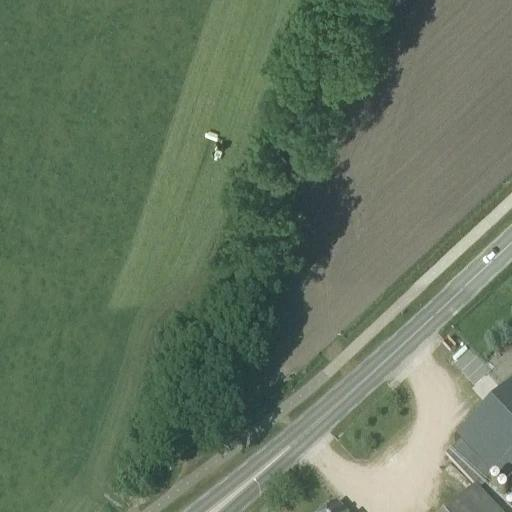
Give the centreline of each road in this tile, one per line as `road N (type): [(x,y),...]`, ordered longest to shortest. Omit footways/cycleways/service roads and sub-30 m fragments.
road 1 (track): [(336,0),(189,447),(184,485)]
road 2 (primary): [(292,445),(511,243)]
road 3 (primary): [(292,445),(273,448),(195,511)]
